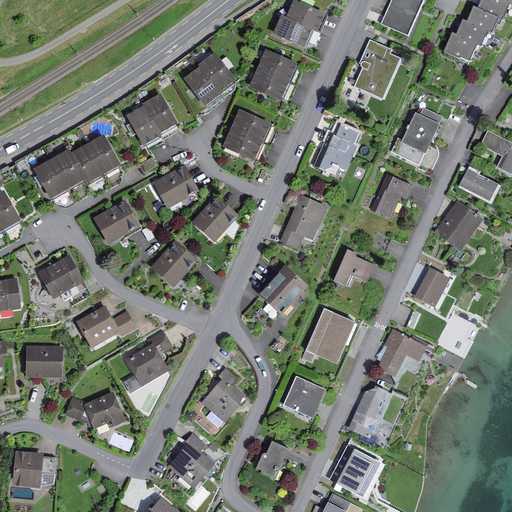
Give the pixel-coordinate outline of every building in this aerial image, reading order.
[(424,0),(391,0),(381,24),(408,36),(424,0)] [(509,2),(503,0),(481,0),(478,9),(499,18),(502,19),(509,2)] [(288,19),(312,29),(318,31),(324,15),(295,2),(288,19)] [(492,33),(499,18),(478,9),(474,7),(467,23),(488,31),(492,33)] [(306,45),(312,29),(288,19),(283,16),(276,32),(306,45)] [(488,31),(467,23),(463,21),(456,36),(478,45),(482,46),(488,31)] [(478,45),(456,36),(452,34),(444,52),(470,63),(478,45)] [(355,88),(385,101),(403,61),(392,56),(394,52),(370,42),(359,67),(363,69),(355,88)] [(267,52),(259,69),(288,81),(295,64),(267,52)] [(200,66),(201,67),(219,91),(234,80),(215,55),(200,66)] [(201,67),(186,78),(206,104),(221,93),(219,91),(201,67)] [(259,69),(252,86),(281,98),(288,81),(259,69)] [(160,132),(176,123),(160,95),(144,104),(145,106),(160,132)] [(145,106),(129,115),(145,144),(161,134),(160,132),(145,106)] [(416,114),(409,128),(432,138),(441,118),(423,110),(420,116),(416,114)] [(240,113),(233,129),(262,141),(269,125),(240,113)] [(331,134),(317,165),(325,168),(335,165),(343,169),(359,134),(339,125),(334,135),(331,134)] [(399,139),(393,152),(419,164),(432,138),(409,128),(403,141),(399,139)] [(233,129),(226,146),(255,157),(262,141),(233,129)] [(499,166),(511,172),(511,150),(510,149),(511,144),(511,143),(488,132),(482,145),(504,156),(499,166)] [(102,174),(118,165),(102,136),(86,145),(102,174)] [(85,183),(102,174),(86,145),(69,154),(84,181),(85,183)] [(68,190),(84,181),(69,154),(68,152),(52,161),(68,190)] [(53,198),(68,190),(52,161),(37,169),(53,198)] [(157,183),(169,206),(196,191),(183,169),(157,183)] [(462,185),(489,199),(496,185),(469,171),(462,185)] [(388,177),(375,209),(390,215),(399,195),(405,197),(410,186),(388,177)] [(0,226),(2,230),(19,221),(3,192),(0,193),(0,226)] [(301,197),(282,243),(297,249),(302,236),(313,240),(327,207),(301,197)] [(196,223),(217,241),(239,216),(218,198),(196,223)] [(110,242),(137,228),(124,205),(98,219),(110,242)] [(457,205),(438,231),(460,247),(479,220),(457,205)] [(175,244),(155,267),(174,284),(194,261),(175,244)] [(348,250),(335,280),(348,286),(353,273),(367,279),(373,265),(354,258),(356,253),(348,250)] [(68,289),(81,281),(69,258),(55,266),(68,289)] [(54,296),(68,289),(55,266),(42,273),(54,296)] [(263,294),(281,312),(305,288),(287,270),(263,294)] [(431,271),(424,283),(440,292),(447,279),(431,271)] [(15,280),(0,282),(0,309),(18,307),(15,280)] [(424,283),(418,296),(434,304),(440,292),(424,283)] [(79,322),(93,348),(131,328),(123,313),(112,319),(106,308),(79,322)] [(304,358),(312,361),(316,352),(336,362),(354,324),(325,311),(304,358)] [(473,325),(453,316),(439,344),(463,355),(469,342),(466,340),(473,325)] [(391,347),(382,367),(396,374),(405,354),(418,360),(424,346),(393,332),(387,345),(391,347)] [(33,346),(32,373),(60,374),(61,347),(33,346)] [(157,347),(130,360),(138,377),(165,364),(157,347)] [(228,372),(206,402),(230,420),(252,390),(228,372)] [(297,378),(285,405),(313,418),(325,391),(297,378)] [(371,386),(351,428),(376,439),(378,435),(384,438),(391,422),(382,417),(392,396),(371,386)] [(112,395),(87,405),(73,400),(68,414),(93,424),(94,427),(111,420),(113,424),(123,420),(112,395)] [(256,470),(275,478),(287,448),(272,442),(266,457),(263,455),(256,470)] [(190,445),(171,465),(194,486),(212,465),(190,445)] [(347,448),(332,479),(362,494),(377,463),(347,448)] [(21,455),(20,483),(56,485),(57,457),(21,455)] [(332,494),(323,511),(362,511),(363,510),(332,494)] [(174,511),(161,500),(150,511),(174,511)]
